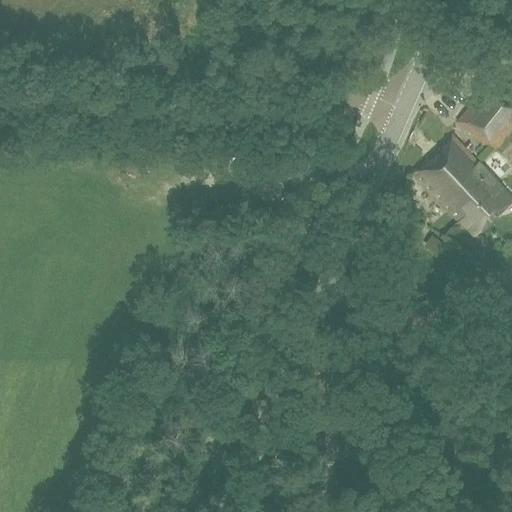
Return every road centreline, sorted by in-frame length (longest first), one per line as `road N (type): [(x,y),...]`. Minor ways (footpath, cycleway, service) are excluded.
road 1 (tertiary): [(226,511),(402,110)]
road 2 (unclassified): [(402,110),(371,101),(217,119),(0,97)]
road 3 (track): [(332,511),(325,282)]
road 4 (track): [(374,173),(249,185),(182,179)]
road 5 (tertiary): [(402,110),(451,0)]
